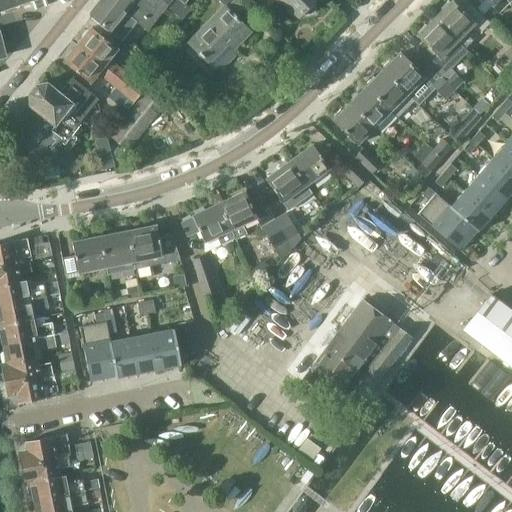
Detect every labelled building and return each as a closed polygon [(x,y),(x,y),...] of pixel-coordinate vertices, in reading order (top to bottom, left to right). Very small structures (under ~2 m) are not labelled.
[(0,0),(0,12),(36,0),(0,0)] [(99,0),(88,14),(88,15),(120,41),(136,22),(147,31),(166,8),(181,20),(190,9),(184,5),(188,0),(99,0)] [(234,0),(217,0),(225,7),(188,44),(213,69),(216,65),(221,70),(235,56),(230,52),(250,32),(227,8),(234,0)] [(279,0),(296,17),(300,14),(306,16),(311,15),(315,12),(316,6),(313,1),(313,0),(279,0)] [(511,0),(485,0),(499,13),(511,0)] [(452,1),(434,18),(464,48),(472,40),(464,33),(473,24),(481,32),(489,24),(469,4),(462,11),(452,1)] [(464,48),(434,18),(426,26),(425,25),(417,32),(419,34),(417,36),(429,48),(420,57),(437,74),(454,91),(463,82),(451,70),(468,52),(464,48)] [(91,27),(77,45),(139,95),(144,89),(109,60),(118,49),(91,27)] [(139,95),(77,45),(63,63),(90,84),(98,74),(129,98),(123,105),(128,109),(139,95)] [(511,45),(503,55),(511,63),(511,45)] [(399,53),(382,70),(406,94),(407,94),(423,77),(399,53)] [(382,70),(366,87),(390,111),(390,110),(398,118),(414,101),(407,94),(406,94),(382,70)] [(454,91),(437,74),(428,82),(445,99),(454,91)] [(58,94),(46,84),(35,86),(28,94),(29,106),(4,135),(5,152),(19,162),(37,160),(40,156),(50,164),(63,148),(68,152),(75,144),(70,140),(70,138),(80,125),(78,123),(96,101),(94,96),(72,78),(58,94)] [(366,87),(350,104),(373,127),(390,111),(366,87)] [(162,127),(153,121),(166,105),(146,89),(109,137),(136,159),(162,127)] [(511,110),(511,102),(510,101),(502,110),(508,115),(511,110)] [(373,127),(350,104),(333,121),(357,144),(373,127)] [(508,115),(502,110),(494,119),(500,124),(508,115)] [(116,170),(107,137),(105,129),(96,131),(107,171),(116,170)] [(487,139),(481,133),(474,142),(480,148),(487,139)] [(441,140),(431,152),(440,160),(450,147),(441,140)] [(480,148),(474,142),(466,151),(472,157),(480,148)] [(511,147),(508,144),(494,160),(511,175),(511,147)] [(312,145),(289,162),(306,185),(329,168),(312,145)] [(353,157),(370,173),(379,165),(362,149),(353,157)] [(440,160),(431,152),(421,163),(429,172),(440,160)] [(511,175),(494,160),(480,177),(508,201),(511,195),(511,175)] [(306,185),(289,162),(265,180),(282,203),(295,193),(301,201),(311,193),(306,185)] [(365,179),(347,163),(341,171),(358,186),(365,179)] [(42,168),(43,181),(60,180),(59,166),(42,168)] [(453,166),(445,175),(451,180),(459,171),(453,166)] [(451,180),(445,175),(437,184),(443,189),(451,180)] [(480,177),(466,193),(494,217),(508,201),(480,177)] [(428,187),(422,195),(428,201),(435,193),(428,187)] [(218,204),(234,238),(235,240),(247,234),(241,224),(255,218),(273,248),(280,260),(292,248),(287,240),(274,219),(260,197),(249,202),(244,192),(218,204)] [(466,193),(452,209),(478,232),(479,233),(494,217),(466,193)] [(437,197),(420,217),(461,252),(478,232),(452,209),(437,197)] [(220,244),(234,238),(218,204),(192,217),(192,218),(181,223),(187,235),(198,230),(204,242),(216,236),(220,244)] [(285,213),(274,219),(287,240),(298,233),(285,213)] [(155,226),(127,232),(134,269),(180,260),(172,235),(158,238),(155,226)] [(127,232),(100,237),(107,266),(108,274),(134,269),(127,232)] [(107,266),(100,237),(72,243),(74,255),(62,257),(66,279),(79,276),(79,272),(107,266)] [(0,244),(0,264),(51,254),(48,242),(28,246),(26,239),(0,244)] [(0,286),(25,282),(25,280),(20,281),(19,274),(33,271),(31,261),(36,260),(37,266),(53,263),(51,254),(0,264),(0,286)] [(192,260),(203,291),(214,287),(204,256),(192,260)] [(184,274),(172,276),(174,288),(186,286),(184,274)] [(25,282),(0,286),(0,306),(59,294),(57,285),(44,288),(43,284),(26,287),(25,282)] [(127,288),(128,299),(140,297),(138,286),(127,288)] [(32,312),(48,308),(47,305),(61,302),(59,294),(0,306),(0,325),(33,319),(32,312)] [(511,312),(492,297),(472,323),(511,353),(511,312)] [(153,300),(145,301),(147,313),(155,312),(153,300)] [(145,301),(137,303),(139,315),(147,313),(145,301)] [(312,366),(360,402),(409,337),(361,301),(312,366)] [(112,309),(104,310),(107,322),(114,320),(112,309)] [(104,313),(94,315),(96,324),(106,322),(104,313)] [(0,325),(0,343),(0,345),(67,331),(65,323),(51,326),(51,323),(35,327),(33,319),(0,325)] [(96,324),(79,327),(90,382),(115,376),(115,378),(118,378),(110,342),(106,322),(96,324)] [(172,330),(152,333),(159,369),(181,365),(174,329),(172,329),(172,330)] [(0,345),(4,364),(41,356),(40,351),(55,347),(55,344),(69,341),(67,331),(0,345)] [(152,333),(131,337),(138,374),(159,369),(152,333)] [(131,337),(110,342),(118,378),(138,374),(131,337)] [(58,365),(60,373),(74,369),(71,352),(56,355),(58,365)] [(1,365),(5,384),(52,374),(50,364),(38,367),(37,360),(42,359),(41,356),(4,364),(1,365)] [(52,374),(5,384),(8,398),(15,403),(56,394),(54,383),(76,378),(74,369),(60,373),(52,374)] [(17,452),(19,462),(69,453),(65,434),(24,442),(17,452)] [(300,450),(313,461),(323,450),(310,439),(300,450)] [(74,444),(76,453),(90,450),(88,442),(74,444)] [(90,450),(76,453),(78,462),(92,459),(90,450)] [(24,483),(28,483),(60,475),(59,469),(71,467),(68,455),(69,455),(69,453),(19,462),(24,483)] [(28,483),(31,500),(98,487),(96,480),(83,483),(82,479),(67,483),(65,474),(60,475),(28,483)] [(31,500),(33,511),(72,511),(73,511),(71,505),(87,502),(86,499),(100,497),(98,487),(31,500)]
